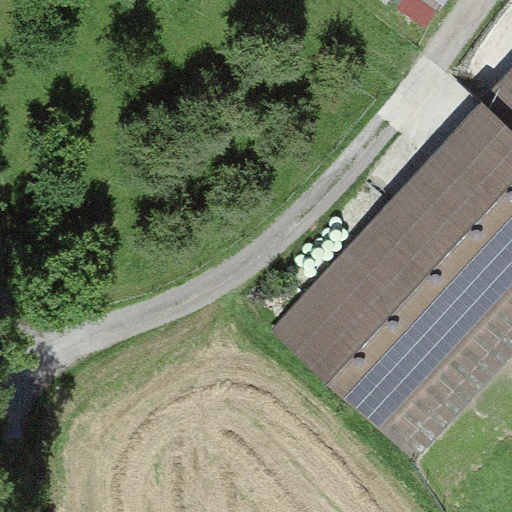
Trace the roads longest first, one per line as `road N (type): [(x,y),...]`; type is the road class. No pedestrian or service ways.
road 1 (track): [(504,0),(280,247),(151,322),(23,363),(0,361)]
road 2 (unclassified): [(0,367),(12,511)]
